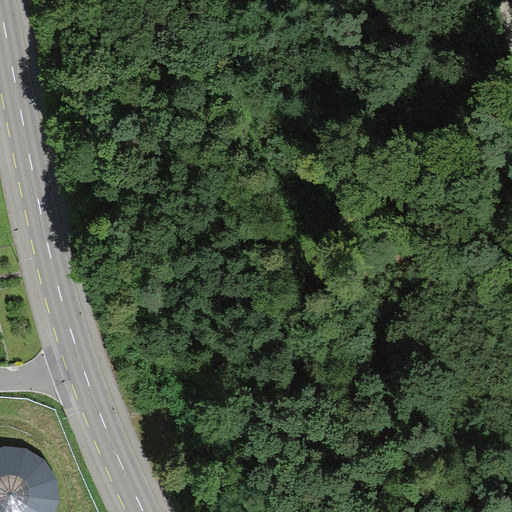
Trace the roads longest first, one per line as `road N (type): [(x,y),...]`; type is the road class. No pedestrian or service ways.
road 1 (track): [(457,511),(426,466),(350,301),(259,146),(240,78),(232,0)]
road 2 (primary): [(0,0),(26,147),(83,367)]
road 3 (primary): [(83,367),(143,511)]
